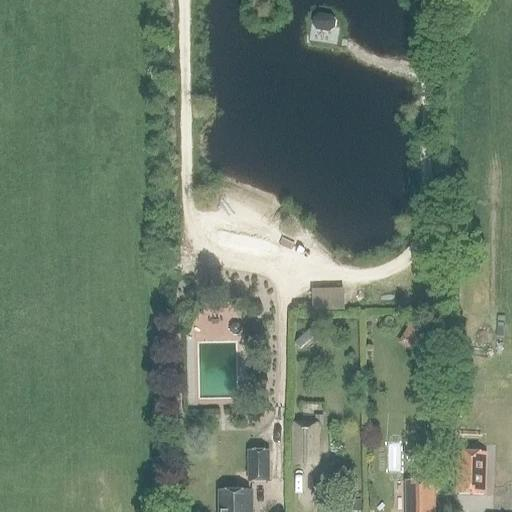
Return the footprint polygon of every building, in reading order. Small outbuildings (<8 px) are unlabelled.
[(313,24),(316,29),(329,31),(334,28),(335,22),(330,16),(319,14),(314,18),(313,24)] [(344,308),(344,287),(313,287),(313,308),(344,308)] [(413,324),(398,339),(415,356),(430,341),(413,324)] [(319,465),(319,425),(295,425),(295,465),(319,465)] [(458,436),(458,453),(479,454),(480,437),(458,436)] [(246,482),(267,482),(266,452),(246,452),(246,482)] [(458,453),(456,495),(485,496),(486,454),(479,454),(458,453)] [(405,511),(434,511),(434,481),(405,481),(405,511)] [(218,493),(217,511),(249,511),(250,492),(218,493)] [(360,501),(351,501),(351,511),(360,511),(360,501)]
